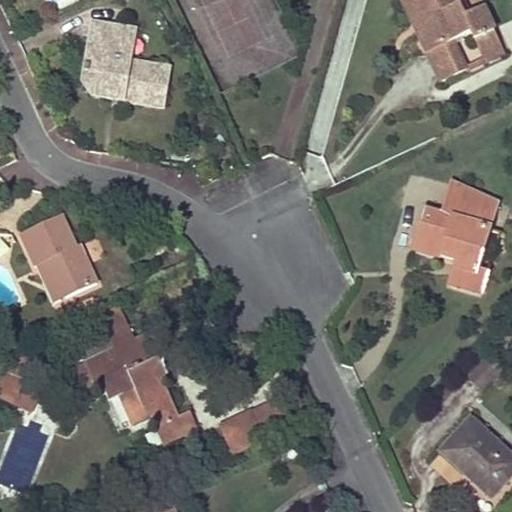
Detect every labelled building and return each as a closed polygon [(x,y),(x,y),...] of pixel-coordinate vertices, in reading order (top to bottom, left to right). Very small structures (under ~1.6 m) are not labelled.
[(472,42),(482,37),(492,32),(481,8),(465,15),(458,0),(400,0),(440,83),(464,72),(462,69),(450,43),(469,34),(472,42)] [(127,63),(128,60),(129,58),(123,51),(117,51),(122,31),(90,24),(86,51),(82,75),(80,83),(90,98),(161,110),(168,71),(127,63)] [(129,58),(134,33),(122,31),(117,51),(123,51),(129,58)] [(483,64),(503,54),(492,32),(482,37),(472,42),(481,60),(483,64)] [(82,75),(86,51),(69,49),(65,72),(82,75)] [(483,64),(481,60),(462,69),(464,72),(467,78),(485,69),(483,64)] [(126,137),(152,144),(159,116),(133,109),(126,137)] [(184,154),(190,164),(206,156),(198,140),(182,148),(184,154)] [(184,154),(163,164),(182,168),(190,164),(184,154)] [(192,169),(201,188),(219,179),(210,161),(192,169)] [(478,271),(487,239),(497,208),(449,187),(440,219),(423,215),(412,254),(455,267),(449,286),(480,296),(487,274),(478,271)] [(98,284),(89,264),(79,245),(75,247),(60,215),(19,235),(34,267),(38,265),(49,260),(68,299),(98,284)] [(154,430),(157,437),(161,444),(184,434),(160,384),(168,380),(161,367),(164,363),(158,361),(147,337),(138,342),(120,303),(103,313),(120,350),(83,367),(94,390),(101,386),(108,401),(121,396),(133,390),(149,421),(154,418),(159,428),(154,430)] [(20,364),(5,371),(16,374),(35,365),(29,353),(18,358),(20,364)] [(467,380),(479,391),(490,380),(500,368),(488,357),(467,380)] [(498,387),(509,376),(500,368),(490,380),(498,387)] [(5,371),(0,382),(0,396),(17,402),(27,378),(16,374),(5,371)] [(121,396),(135,426),(149,421),(133,390),(121,396)] [(276,405),(252,416),(262,438),(287,427),(276,405)] [(252,416),(228,426),(238,449),(262,438),(252,416)] [(511,474),(511,458),(495,443),(470,420),(439,453),(489,500),(511,474)]
